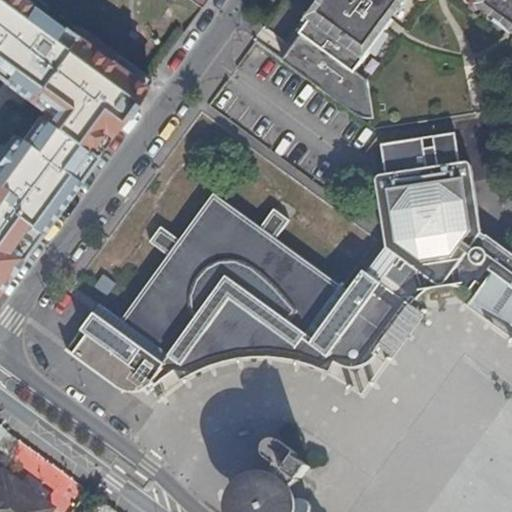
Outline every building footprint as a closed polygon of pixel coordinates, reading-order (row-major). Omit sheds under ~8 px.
[(0,268),(132,87),(15,0),(0,0),(0,80),(37,108),(14,140),(7,134),(0,143),(0,268)] [(487,0),(505,13),(502,18),(511,25),(511,0),(334,0),(332,3),(328,0),(302,35),(303,36),(283,62),(356,115),(370,96),(368,81),(356,73),(387,31),(382,28),(402,0),(487,0)] [(153,385),(156,388),(168,379),(173,375),(186,367),(197,361),(208,356),(225,351),(242,348),(252,347),(264,346),(274,347),(285,348),(294,349),(305,352),(318,356),(329,361),(334,363),(338,366),(344,368),(349,369),(354,370),(359,369),(363,368),(370,365),(373,363),(375,361),(379,356),(376,353),(386,339),(390,342),(396,334),(392,331),(398,322),(402,325),(408,317),(405,314),(415,300),(418,302),(422,297),(426,294),(430,291),(435,289),(439,288),(444,287),(449,287),(452,287),(456,288),(465,291),(470,294),(472,290),(479,294),(475,299),(477,300),(511,253),(489,235),(483,233),(479,213),(472,167),(472,166),(470,164),(469,163),(468,163),(461,164),(456,134),(382,146),(387,175),(381,176),(382,182),(377,183),(384,227),(391,232),(394,254),(400,258),(398,261),(396,260),(394,259),(390,259),(388,259),(386,260),(385,261),(382,263),(382,265),(381,267),(381,270),(381,272),(383,275),(384,277),(385,278),(381,284),(365,272),(350,292),(277,240),(290,221),(275,210),(262,228),(215,194),(181,240),(162,228),(151,243),(169,256),(122,321),(102,306),(68,353),(118,389),(123,392),(129,393),(134,394),(139,393),(145,391),(148,389),(151,387),(153,385)] [(511,253),(477,300),(496,315),(510,324),(511,325),(511,253)] [(298,458),(299,456),(281,442),(277,441),(275,441),(271,442),(269,443),(267,445),(266,447),(265,449),(265,452),(265,454),(265,456),(266,458),(268,459),(269,460),(277,467),(272,483),(266,483),(260,484),(256,485),(253,487),(250,488),(247,491),(245,493),(242,498),(241,501),(240,505),(240,507),(239,511),(312,511),(313,510),(312,507),(311,503),(309,501),(306,499),(292,494),(311,468),(298,458)] [(0,473),(0,481),(26,501),(30,496),(0,473)] [(43,511),(46,508),(30,496),(26,501),(0,481),(0,511),(43,511)]
